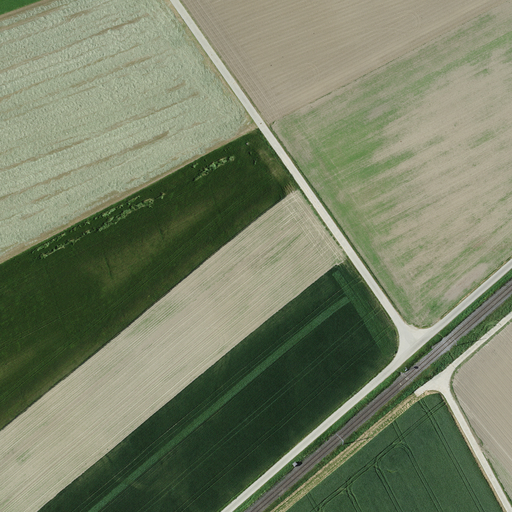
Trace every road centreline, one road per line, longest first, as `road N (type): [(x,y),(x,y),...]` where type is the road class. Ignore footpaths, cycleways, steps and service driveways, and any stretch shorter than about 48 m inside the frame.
road 1 (track): [(415,348),(173,0)]
road 2 (track): [(511,263),(227,511)]
road 3 (track): [(511,313),(436,378),(510,511)]
road 4 (track): [(436,378),(286,511)]
